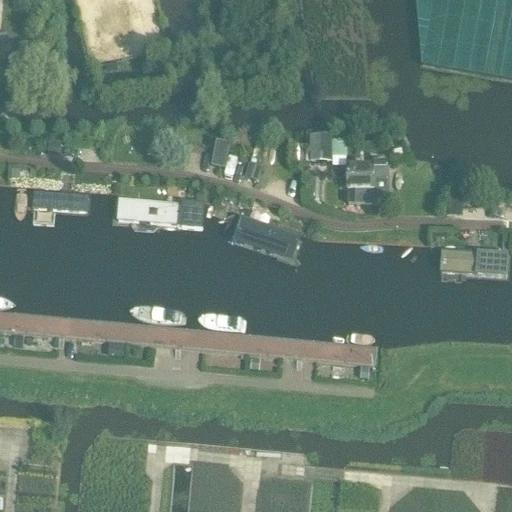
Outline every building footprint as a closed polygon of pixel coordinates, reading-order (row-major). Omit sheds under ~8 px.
[(310,140),(310,157),(310,164),(330,164),(330,140),(310,140)] [(50,145),(49,158),(59,158),(60,146),(50,145)] [(346,160),(346,145),(332,145),(332,159),(346,160)] [(215,158),(214,166),(220,168),(225,169),(228,158),(216,156),(215,158)] [(248,171),(246,178),(257,181),(260,170),(256,169),(257,162),(252,161),(250,167),(249,167),(248,171)] [(374,171),(347,171),(347,192),(348,192),(348,206),(356,206),(356,208),(389,207),(388,171),(386,171),(386,165),(374,165),(374,171)] [(91,213),(91,192),(29,191),(28,211),(91,213)] [(201,229),(202,203),(131,199),(130,225),(201,229)] [(449,218),(461,219),(462,202),(450,201),(449,218)] [(291,258),(298,234),(230,210),(221,235),(291,258)] [(510,249),(441,248),(439,272),(509,274),(510,249)] [(112,348),(111,359),(122,360),(123,349),(112,348)]
